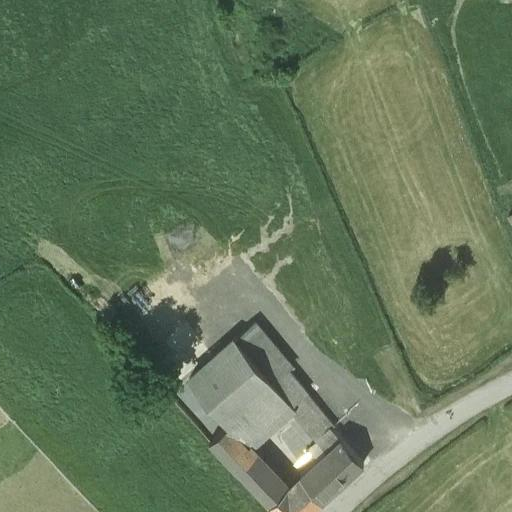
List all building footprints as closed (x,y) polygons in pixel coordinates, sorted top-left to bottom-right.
[(236,339),(275,383),(290,371),(292,369),(253,324),(236,339)] [(310,511),(312,511),(289,486),(250,445),(291,409),(295,406),(275,383),(236,339),(235,337),(189,378),(227,424),(209,441),(275,511),(310,511)] [(318,439),(333,427),(334,425),(290,371),(275,383),(295,406),(291,409),(318,439)] [(318,459),(320,457),(341,483),(363,462),(333,427),(318,439),(308,448),(318,459)] [(341,483),(320,457),(318,459),(289,486),(312,511),(341,483)]
